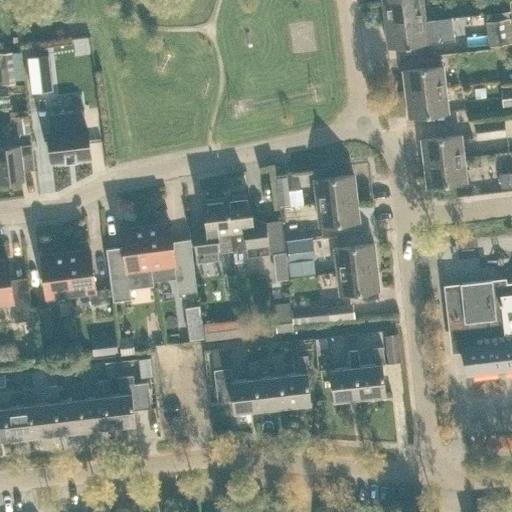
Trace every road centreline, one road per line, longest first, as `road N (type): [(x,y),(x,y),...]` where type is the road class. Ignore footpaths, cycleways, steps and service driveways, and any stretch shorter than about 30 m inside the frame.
road 1 (residential): [(0,482),(198,459),(426,474)]
road 2 (residential): [(0,215),(63,206),(114,179),(359,127)]
road 3 (residential): [(426,474),(403,219)]
road 4 (residential): [(359,127),(347,0)]
